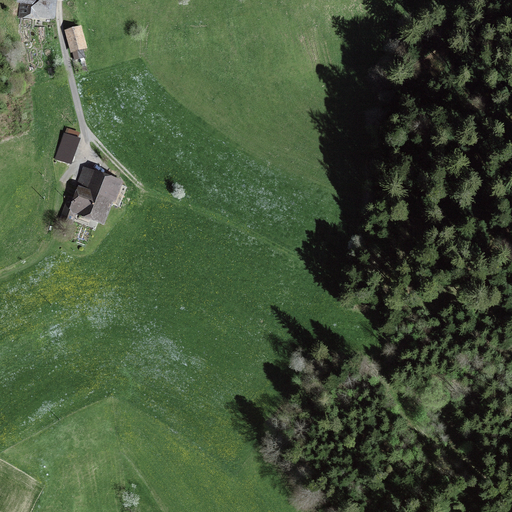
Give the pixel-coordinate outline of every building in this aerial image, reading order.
[(48,13),(50,0),(20,0),(20,1),(22,1),(20,14),(34,16),(35,11),(48,13)] [(83,49),(78,29),(66,32),(71,52),(83,49)] [(81,51),(72,54),(74,61),(83,58),(81,51)] [(78,203),(74,211),(100,221),(114,183),(82,171),(76,188),(79,189),(75,199),(69,197),(68,199),(78,203)] [(78,203),(68,199),(61,219),(70,223),(74,211),(78,203)]
